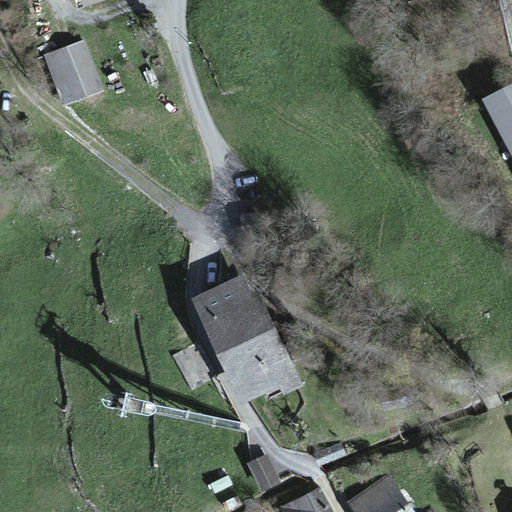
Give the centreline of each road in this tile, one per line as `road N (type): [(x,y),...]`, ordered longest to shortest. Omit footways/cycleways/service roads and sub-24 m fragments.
road 1 (residential): [(337,511),(317,477),(278,454),(258,430),(194,306),(224,178),(186,66),(179,0)]
road 2 (track): [(207,235),(32,100),(0,44)]
